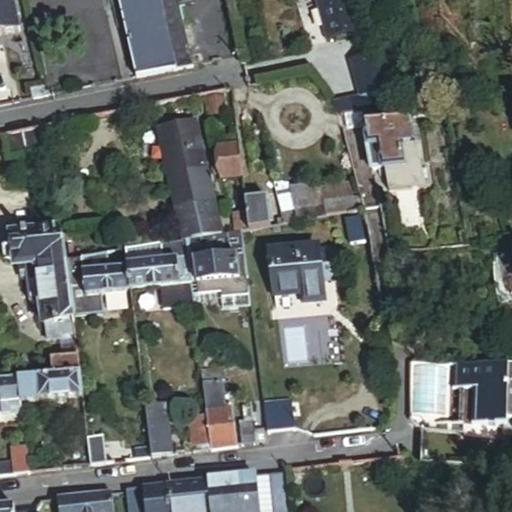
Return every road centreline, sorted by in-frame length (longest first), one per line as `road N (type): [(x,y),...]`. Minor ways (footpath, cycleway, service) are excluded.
road 1 (residential): [(401,445),(0,495)]
road 2 (residential): [(0,119),(243,68)]
